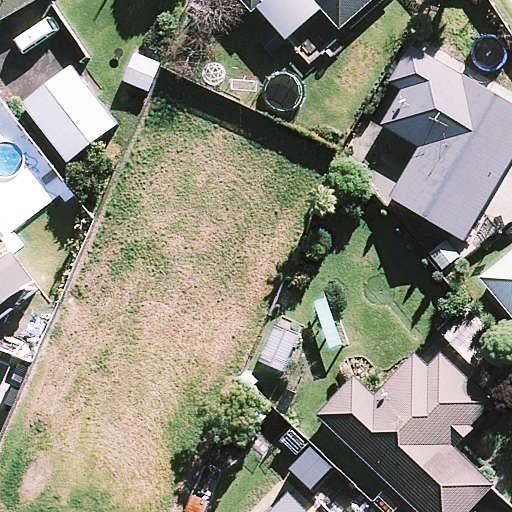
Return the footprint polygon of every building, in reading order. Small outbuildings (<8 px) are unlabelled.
[(0,0),(0,22),(38,0),(0,0)] [(242,0),(255,13),(269,0),(313,0),(341,30),(373,0),(242,0)] [(511,158),(511,105),(412,46),(391,81),(402,88),(381,124),(421,148),(391,197),(463,240),(511,158)] [(117,126),(73,68),(25,105),(69,163),(117,126)] [(0,403),(34,327),(0,312),(0,310),(39,282),(0,228),(0,403)] [(511,253),(480,279),(511,317),(511,253)] [(499,346),(466,310),(442,333),(474,369),(499,346)] [(300,334),(273,321),(256,360),(284,372),(300,334)] [(492,405),(440,357),(429,368),(417,357),(377,399),(355,379),(319,417),(419,511),(469,511),(493,487),(455,451),(475,429),(472,426),(492,405)] [(302,511),(285,495),(269,511),(302,511)]
